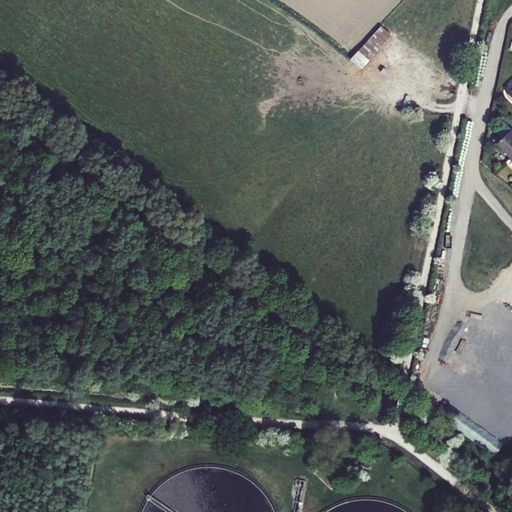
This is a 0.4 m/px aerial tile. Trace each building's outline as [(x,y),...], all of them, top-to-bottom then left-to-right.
[(382,25),(350,57),(361,67),(393,35),(382,25)] [(508,160),(511,156),(511,134),(509,131),(502,125),(493,134),(500,140),(494,146),(508,160)] [(482,425),(472,437),(496,454),(505,442),(482,425)] [(333,488),(335,488),(347,483),(349,482),(349,481),(349,480),(320,455),(320,454),(319,454),(318,455),(317,456),(314,468),(314,471),(314,474),(321,481),(323,482),(324,483),(325,484),(326,485),(327,486),(330,489),(333,488)] [(188,468),(174,475),(161,483),(154,491),(141,511),(277,511),(270,496),(256,481),(234,469),(213,465),(188,468)] [(336,505),(326,511),(410,511),(409,511),(400,506),(381,499),(360,498),(336,505)]
